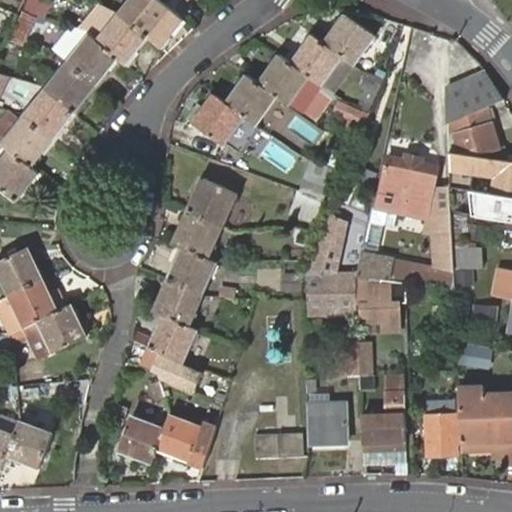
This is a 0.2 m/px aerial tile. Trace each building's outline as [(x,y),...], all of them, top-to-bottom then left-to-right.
[(41,18),(52,0),(24,0),(21,5),(41,18)] [(160,0),(132,0),(122,13),(149,36),(171,9),(160,0)] [(19,10),(7,40),(22,46),(34,16),(19,10)] [(149,36),(122,13),(98,41),(120,58),(127,64),(149,36)] [(348,13),(327,41),(344,54),(356,63),(377,35),(348,13)] [(315,33),(294,62),(312,75),(323,83),(344,54),(327,41),(315,33)] [(98,41),(91,35),(70,61),(99,84),(120,58),(98,41)] [(4,43),(0,56),(0,64),(10,67),(16,46),(4,43)] [(294,62),(281,52),(261,81),(279,94),(291,102),(312,75),(294,62)] [(99,84),(70,61),(47,88),(77,112),(99,84)] [(261,81),(249,72),(227,102),(246,115),(258,124),(279,94),(261,81)] [(506,100),(494,82),(451,97),(449,98),(450,124),(453,122),(484,110),(506,100)] [(77,112),(47,88),(26,114),(54,138),(77,112)] [(223,144),(246,115),(227,102),(216,94),(195,122),(223,144)] [(338,134),(355,141),(368,111),(334,97),(329,111),(345,118),(338,134)] [(458,134),(451,136),(451,149),(459,151),(476,146),(481,154),(509,159),(504,146),(500,147),(490,125),(484,110),(453,122),(458,134)] [(33,165),(54,138),(26,114),(4,142),(12,148),(33,165)] [(40,172),(33,165),(12,148),(0,162),(0,184),(17,199),(40,172)] [(511,159),(509,159),(481,154),(459,151),(451,149),(453,187),(470,189),(473,170),(498,173),(495,193),(505,195),(511,196),(511,195),(511,159)] [(424,157),(408,153),(407,158),(389,155),(381,202),(432,212),(439,166),(423,162),(424,157)] [(295,187),(325,199),(337,170),(307,158),(295,187)] [(190,209),(225,224),(239,192),(205,177),(190,209)] [(511,195),(511,196),(505,195),(495,193),(473,190),(474,215),(511,220),(511,195)] [(211,257),(225,224),(190,209),(176,241),(186,245),(211,257)] [(351,220),(334,214),(311,272),(312,313),(360,312),(359,274),(360,271),(339,272),(351,220)] [(497,247),(511,248),(511,231),(498,230),(497,247)] [(145,265),(158,275),(177,251),(164,241),(145,265)] [(0,267),(11,294),(46,277),(31,245),(0,260),(0,267)] [(204,293),(219,260),(211,257),(186,245),(170,278),(204,293)] [(359,274),(374,277),(391,280),(394,257),(364,251),(360,271),(359,274)] [(457,290),(456,269),(394,257),(391,280),(408,282),(457,290)] [(511,272),(500,270),(497,292),(511,295),(511,315),(510,331),(511,330),(511,272)] [(279,289),(297,290),(297,271),(280,271),(279,289)] [(359,274),(360,303),(366,303),(367,320),(401,320),(401,301),(395,302),(394,285),(375,286),(374,277),(359,274)] [(59,308),(46,277),(11,294),(15,303),(1,309),(11,331),(38,318),(59,308)] [(191,325),(204,293),(170,278),(155,310),(165,313),(191,325)] [(73,301),(59,308),(38,318),(55,352),(90,335),(73,301)] [(200,330),(191,325),(165,313),(150,346),(186,362),(200,330)] [(371,341),(361,342),(362,371),(373,371),(371,341)] [(362,371),(361,342),(348,342),(349,371),(362,371)] [(485,368),(490,348),(471,344),(467,364),(485,368)] [(17,366),(20,389),(42,386),(39,363),(17,366)] [(369,450),(408,449),(405,384),(405,373),(387,374),(387,391),(387,415),(368,415),(366,415),(366,450),(369,450)] [(363,405),(363,415),(366,415),(368,415),(387,415),(387,391),(387,374),(375,375),(376,404),(363,405)] [(362,375),(363,405),(376,404),(375,375),(362,375)] [(444,388),(427,388),(428,404),(445,404),(444,388)] [(461,389),(464,450),(493,450),(511,448),(511,393),(488,395),(488,389),(461,389)] [(350,399),(335,400),(335,407),(313,408),(313,442),(351,441),(350,399)] [(205,464),(216,429),(167,414),(163,427),(156,450),(205,464)] [(456,415),(428,417),(430,456),(457,455),(456,415)] [(156,450),(163,427),(130,417),(119,451),(153,461),(156,450)] [(53,435),(22,422),(17,435),(9,456),(41,468),(53,435)] [(17,435),(0,428),(0,468),(3,470),(9,456),(17,435)] [(304,434),(256,436),(257,458),(305,456),(304,434)] [(511,448),(493,450),(494,460),(503,459),(504,467),(511,466),(511,448)]
